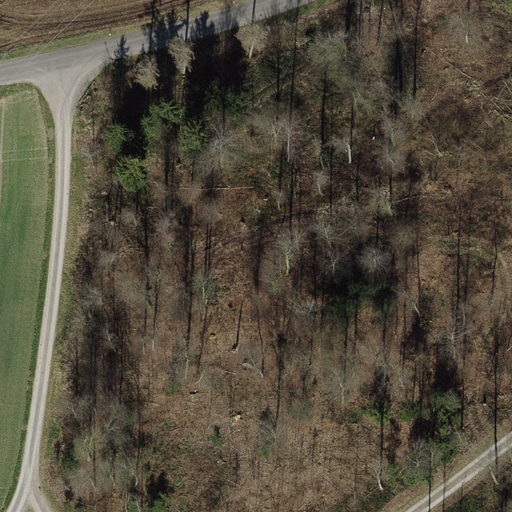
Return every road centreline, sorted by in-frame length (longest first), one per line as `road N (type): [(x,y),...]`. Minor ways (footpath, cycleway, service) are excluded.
road 1 (track): [(49,59),(61,120),(62,231),(26,488),(15,511)]
road 2 (secondary): [(0,71),(242,0)]
road 3 (track): [(411,511),(511,435)]
